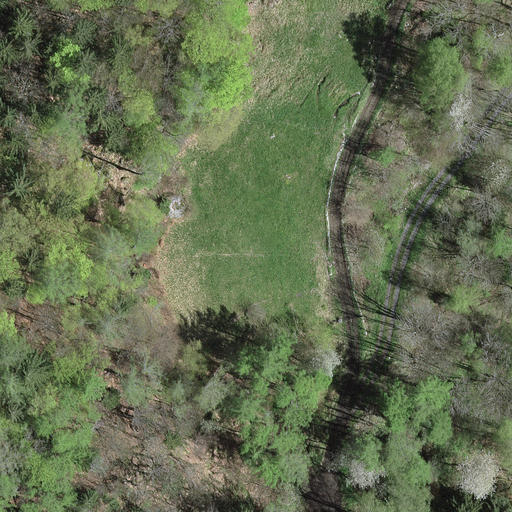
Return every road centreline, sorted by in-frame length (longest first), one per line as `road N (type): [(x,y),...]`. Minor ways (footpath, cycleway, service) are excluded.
road 1 (track): [(355,511),(393,275),(410,227),(451,160),(511,90)]
road 2 (track): [(372,409),(341,273),(339,178),(421,0)]
